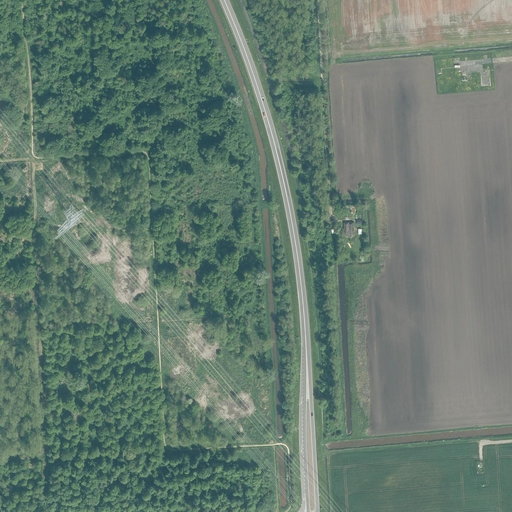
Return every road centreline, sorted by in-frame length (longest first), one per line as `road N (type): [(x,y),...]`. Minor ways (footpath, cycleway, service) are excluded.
road 1 (trunk): [(307,386),(287,198),(224,0)]
road 2 (trunk): [(317,511),(307,386)]
road 3 (trunk): [(307,386),(308,511)]
